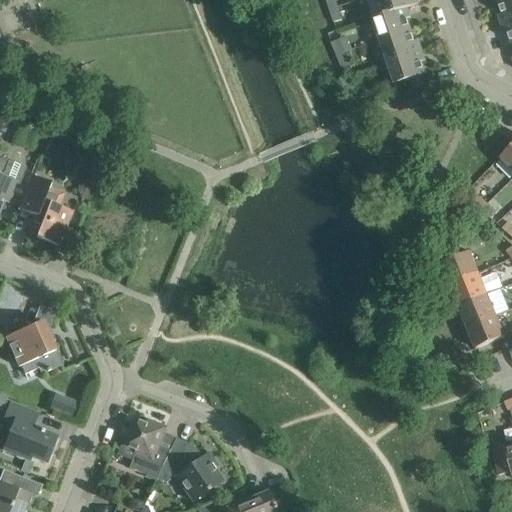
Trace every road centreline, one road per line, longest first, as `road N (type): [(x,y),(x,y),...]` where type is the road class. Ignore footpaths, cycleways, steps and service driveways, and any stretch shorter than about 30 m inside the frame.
road 1 (residential): [(112,378),(210,415),(244,449),(260,480)]
road 2 (residential): [(112,378),(75,294),(0,262)]
road 3 (residential): [(61,511),(112,378)]
